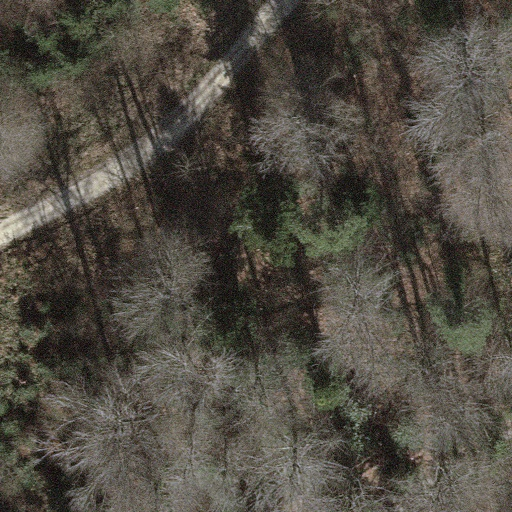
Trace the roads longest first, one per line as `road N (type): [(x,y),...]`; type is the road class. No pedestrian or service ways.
road 1 (track): [(286,0),(211,92),(137,160),(0,237)]
road 2 (track): [(354,511),(460,486),(511,451)]
